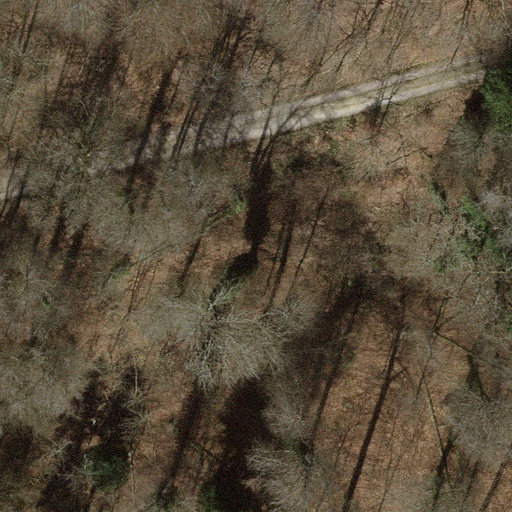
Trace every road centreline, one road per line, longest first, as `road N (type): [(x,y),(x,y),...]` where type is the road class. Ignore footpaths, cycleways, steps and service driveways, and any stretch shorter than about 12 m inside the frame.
road 1 (track): [(0,184),(511,54)]
road 2 (track): [(0,217),(277,218),(511,206)]
